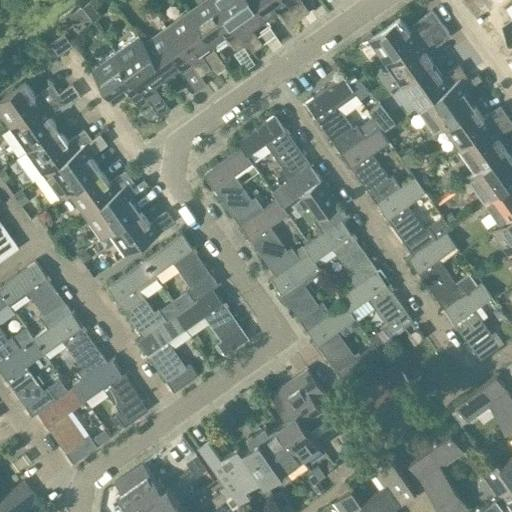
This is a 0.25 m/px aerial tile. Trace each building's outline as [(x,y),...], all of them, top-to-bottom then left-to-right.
[(89,0),(84,4),(95,20),(102,15),(91,0),(89,0)] [(217,0),(201,0),(190,9),(213,42),(236,26),(217,0)] [(217,0),(236,26),(241,34),(265,17),(252,0),(217,0)] [(252,0),(265,17),(288,1),(287,0),(252,0)] [(304,1),(298,5),(305,14),(310,10),(304,1)] [(150,20),(158,14),(154,7),(145,13),(150,20)] [(190,9),(166,25),(190,58),(213,42),(190,9)] [(287,9),(281,12),(290,25),(296,21),(287,9)] [(400,15),(368,39),(384,62),(442,21),(433,9),(413,23),(415,26),(410,29),(400,15)] [(442,21),(384,62),(401,85),(434,62),(425,49),(429,45),(431,49),(451,34),(442,21)] [(139,33),(138,34),(167,74),(183,63),(186,67),(183,70),(197,90),(207,83),(190,58),(166,25),(144,41),(139,33)] [(255,31),(245,38),(254,50),(264,43),(255,31)] [(73,45),(64,33),(51,42),(59,54),(73,45)] [(235,33),(229,37),(238,49),(243,45),(235,33)] [(138,34),(115,50),(150,99),(161,115),(171,108),(154,83),(167,74),(138,34)] [(115,50),(91,66),(115,99),(129,89),(133,93),(131,94),(140,106),(150,99),(115,50)] [(203,56),(198,60),(206,72),(212,68),(203,56)] [(434,62),(401,85),(417,108),(450,85),(434,62)] [(460,63),(448,72),(452,77),(464,69),(460,63)] [(450,85),(417,108),(434,132),(475,102),(466,90),(483,78),(479,72),(462,84),(458,79),(450,85)] [(365,135),(365,134),(357,123),(352,126),(335,102),(354,89),(343,74),(305,101),(341,152),(365,135)] [(26,80),(0,98),(0,110),(11,126),(11,127),(43,104),(26,80)] [(361,80),(353,86),(361,98),(370,92),(361,80)] [(53,82),(41,90),(45,96),(57,88),(53,82)] [(43,104),(11,127),(28,150),(59,127),(50,114),(55,111),(57,113),(81,95),(73,83),(43,104)] [(475,102),(434,132),(434,133),(442,127),(458,149),(491,126),(475,102)] [(501,104),(489,112),(493,118),(505,109),(501,104)] [(311,163),(303,152),(275,112),(237,139),(242,145),(248,154),(248,153),(266,140),(284,165),(279,168),(287,180),(303,169),(311,163)] [(491,126),(458,149),(474,171),(466,177),(466,178),(507,148),(498,136),(511,126),(511,119),(508,114),(491,126)] [(401,185),(393,173),(388,177),(371,153),(390,139),(379,124),(365,134),(365,135),(341,152),(377,202),(401,185)] [(59,127),(28,150),(44,173),(93,138),(85,128),(69,140),(59,127)] [(93,138),(44,173),(61,197),(69,191),(69,190),(101,168),(91,155),(108,143),(101,133),(93,138)] [(265,206),(264,206),(256,194),(251,198),(234,173),(253,160),(248,153),(248,154),(242,145),(204,172),(241,223),(265,206)] [(402,154),(408,162),(418,155),(413,147),(402,154)] [(511,154),(507,148),(466,178),(483,201),(483,202),(511,181),(511,154)] [(342,218),(347,215),(311,163),(303,169),(287,180),(273,190),(278,196),(283,204),(284,204),(302,191),(303,193),(319,216),(314,219),(323,231),(342,217),(342,218)] [(5,167),(0,170),(0,173),(5,181),(11,177),(5,167)] [(101,168),(69,190),(69,191),(84,213),(116,190),(101,168)] [(127,169),(115,177),(118,183),(131,174),(127,169)] [(430,181),(425,173),(418,177),(424,185),(430,181)] [(401,185),(377,202),(413,252),(413,253),(437,236),(446,229),(451,226),(443,214),(429,224),(424,227),(407,203),(425,190),(415,175),(401,185)] [(145,178),(133,186),(137,192),(149,183),(145,178)] [(511,181),(483,202),(499,223),(499,224),(511,214),(511,181)] [(116,190),(84,213),(85,213),(102,237),(110,231),(109,230),(141,208),(125,184),(116,190)] [(30,199),(22,188),(15,193),(23,205),(30,199)] [(276,273),(300,256),(292,245),(287,248),(270,224),(289,211),(284,204),(283,204),(278,196),(264,206),(265,206),(241,223),(276,273)] [(44,220),(49,217),(50,212),(47,208),(39,213),(44,220)] [(141,208),(109,230),(110,231),(126,254),(175,220),(167,209),(151,221),(141,208)] [(444,214),(450,223),(457,218),(451,209),(444,214)] [(499,223),(491,229),(507,253),(508,254),(511,251),(511,214),(499,224),(499,223)] [(309,241),(304,244),(308,251),(309,250),(314,259),(315,258),(333,245),(350,270),(346,273),(354,285),(377,268),(342,218),(342,217),(323,231),(309,241)] [(0,260),(20,247),(0,218),(0,260)] [(413,252),(408,256),(444,307),(468,290),(477,283),(469,271),(460,278),(455,281),(438,257),(456,244),(446,229),(437,236),(413,253),(413,252)] [(219,282),(183,231),(145,258),(155,272),(174,259),(191,283),(186,287),(194,298),(214,285),(215,286),(219,282)] [(92,255),(87,248),(80,253),(85,260),(92,255)] [(276,273),(271,276),(280,290),(277,292),(283,302),(287,299),(303,322),(307,328),(331,311),(323,299),(318,303),(303,282),(301,278),(303,277),(320,265),(315,258),(314,259),(309,250),(308,251),(300,256),(276,273)] [(73,310),(36,258),(0,283),(0,287),(9,300),(12,304),(30,291),(44,311),(40,314),(48,326),(73,310)] [(158,277),(155,272),(145,258),(108,284),(143,334),(167,317),(159,306),(154,309),(140,289),(158,277)] [(340,295),(344,301),(345,301),(351,309),(352,309),(369,297),(386,321),(381,324),(390,336),(414,319),(377,268),(354,285),(340,295)] [(468,290),(444,307),(480,358),(504,341),(495,329),(491,332),(473,308),(492,294),(482,280),(477,283),(468,290)] [(214,285),(194,298),(176,311),(186,326),(205,313),(223,337),(218,341),(227,353),(250,336),(215,286),(214,285)] [(0,360),(21,346),(12,333),(8,337),(0,325),(0,305),(9,300),(0,287),(0,360)] [(343,379),(367,362),(358,350),(354,353),(336,329),(356,315),(352,309),(351,309),(345,301),(344,301),(331,311),(307,328),(343,379)] [(108,360),(108,359),(73,310),(48,326),(35,336),(45,351),(63,338),(80,362),(76,365),(84,376),(84,377),(108,360)] [(175,390),(199,372),(190,360),(186,364),(168,339),(186,326),(176,311),(167,317),(143,334),(138,338),(175,390)] [(419,326),(408,334),(415,343),(425,336),(426,336),(419,326)] [(370,335),(377,345),(383,340),(376,331),(370,335)] [(35,336),(21,346),(0,360),(0,367),(33,414),(38,410),(57,396),(56,395),(67,388),(60,377),(44,388),(27,364),(45,351),(35,336)] [(149,408),(113,356),(108,359),(108,360),(84,377),(84,376),(75,382),(85,397),(104,384),(122,409),(112,416),(121,428),(149,408)] [(338,410),(325,392),(308,367),(281,386),(303,417),(305,419),(312,429),(338,410)] [(511,423),(511,394),(497,373),(455,402),(468,420),(490,404),(507,428),(508,427),(508,426),(511,423)] [(38,410),(74,461),(98,444),(90,431),(85,435),(68,410),(85,397),(75,382),(67,388),(56,395),(57,396),(38,410)] [(288,417),(279,423),(303,456),(322,443),(312,429),(305,419),(303,417),(281,386),(271,393),(288,417)] [(303,456),(279,423),(271,429),(267,423),(258,430),(285,469),(303,456)] [(511,423),(508,426),(508,427),(511,431),(511,456),(500,465),(511,481),(511,423)] [(285,469),(258,430),(249,436),(252,442),(244,448),(264,476),(263,476),(266,482),(285,469)] [(342,438),(347,445),(358,438),(353,430),(342,438)] [(464,511),(470,508),(457,490),(458,489),(441,465),(463,450),(451,432),(409,461),(438,502),(448,496),(458,511),(464,511)] [(199,445),(212,462),(227,484),(233,493),(238,500),(239,502),(252,493),(248,487),(263,476),(264,476),(244,448),(240,443),(222,455),(210,437),(199,445)] [(368,511),(396,511),(394,508),(416,492),(387,450),(369,463),(384,485),(362,501),(361,501),(368,511)] [(202,460),(197,453),(187,460),(192,467),(202,460)] [(144,460),(115,481),(122,490),(117,493),(130,511),(131,511),(136,509),(136,508),(164,488),(163,488),(144,460)] [(196,474),(207,467),(202,460),(192,467),(196,474)] [(511,511),(511,481),(500,465),(498,460),(480,473),(495,495),(471,511),(511,511)] [(320,479),(326,475),(319,465),(312,469),(320,479)] [(312,485),(320,479),(312,469),(304,475),(312,485)] [(0,510),(31,488),(24,478),(0,495),(0,510)] [(169,484),(163,488),(164,488),(136,508),(136,509),(138,511),(168,511),(182,503),(169,484)] [(228,497),(233,493),(227,484),(222,488),(223,490),(213,497),(218,504),(228,497)] [(17,511),(38,498),(31,488),(0,510),(0,511),(17,511)] [(368,511),(361,501),(362,501),(353,488),(335,501),(342,511),(340,511),(368,511)] [(275,495),(282,505),(289,500),(282,490),(275,495)] [(238,500),(233,493),(228,497),(233,503),(238,500)] [(438,502),(444,511),(458,511),(448,496),(438,502)] [(168,511),(188,511),(182,503),(168,511)]
